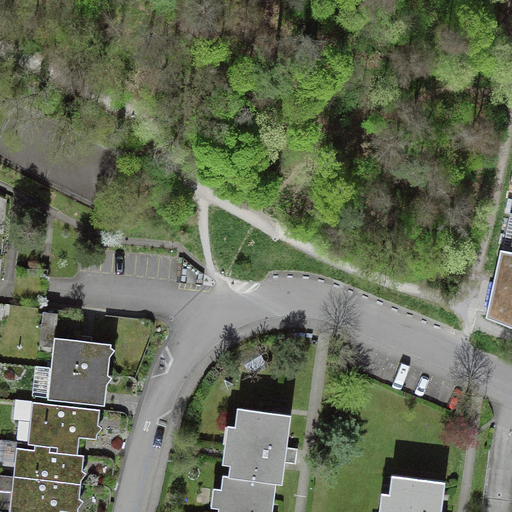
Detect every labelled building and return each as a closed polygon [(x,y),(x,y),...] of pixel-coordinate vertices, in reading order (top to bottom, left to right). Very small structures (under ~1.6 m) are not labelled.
[(511,327),(511,273),(496,270),(485,318),(511,327)] [(51,368),(108,374),(109,365),(110,356),(114,350),(111,347),(111,343),(54,337),(51,368)] [(108,374),(51,368),(48,399),(105,405),(106,394),(107,383),(112,377),(108,374)] [(100,409),(33,402),(28,444),(34,445),(58,447),(57,452),(78,454),(80,437),(97,438),(97,433),(102,427),(98,424),(99,417),(100,409)] [(223,475),(282,482),(286,449),(291,415),(237,407),(228,474),(223,474),(223,475)] [(16,448),(13,476),(81,483),(81,479),(86,473),(82,470),(83,462),(84,455),(78,454),(57,452),(58,447),(34,445),(34,450),(16,448)] [(441,511),(445,481),(392,474),(386,511),(441,511)] [(218,511),(272,511),(276,483),(282,483),(282,482),(223,475),(218,511)] [(80,491),(81,483),(13,476),(9,511),(60,511),(61,510),(78,511),(78,507),(83,501),(79,498),(80,491)]
